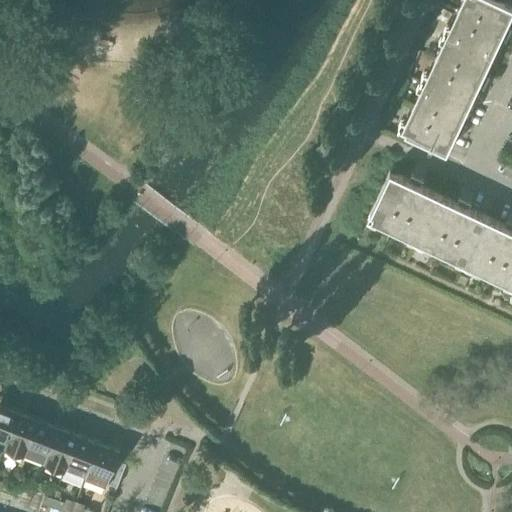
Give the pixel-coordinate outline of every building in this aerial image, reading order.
[(443,31),(492,54),(500,36),(505,38),(505,39),(511,42),(511,41),(511,26),(510,26),(506,24),(511,10),(511,4),(503,0),(462,0),(451,25),(447,23),(443,31)] [(483,72),(492,54),(443,31),(439,39),(443,41),(428,73),(424,71),(420,79),(469,102),(478,83),(483,85),(482,86),(489,90),(496,77),(488,73),(488,74),(483,72)] [(461,120),(469,102),(420,79),(416,87),(421,89),(406,121),(401,119),(397,127),(412,134),(410,139),(444,155),(455,131),(460,133),(460,134),(467,138),(473,125),(466,121),(465,122),(461,120)] [(415,241),(438,192),(420,184),(422,179),(423,179),(427,172),(414,166),(410,173),(411,174),(409,178),(390,169),(367,218),(376,222),(378,218),(410,233),(408,237),(415,241)] [(464,264),(487,215),(468,206),(470,201),(471,202),(475,194),(462,188),(458,196),(459,196),(457,201),(438,192),(415,241),(423,245),(425,240),(458,256),(456,260),(464,264)] [(511,286),(511,284),(511,211),(510,211),(506,218),(507,219),(505,223),(487,215),(464,264),(472,267),(474,263),(506,278),(503,282),(511,286)] [(461,273),(457,281),(465,285),(468,277),(461,273)] [(18,409),(0,402),(0,442),(5,444),(18,409)] [(38,417),(18,409),(5,444),(25,452),(38,417)] [(58,425),(38,417),(25,452),(45,460),(58,425)] [(45,460),(66,468),(79,433),(58,425),(45,460)] [(98,440),(79,433),(66,468),(85,475),(98,440)] [(120,448),(98,440),(85,475),(106,484),(107,481),(117,485),(127,462),(116,458),(120,448)] [(0,496),(8,499),(13,484),(4,481),(0,491),(0,496)] [(18,502),(21,495),(23,487),(13,484),(8,499),(18,502)] [(42,502),(52,505),(55,497),(45,494),(42,502)] [(55,497),(52,505),(61,509),(64,500),(55,497)]
